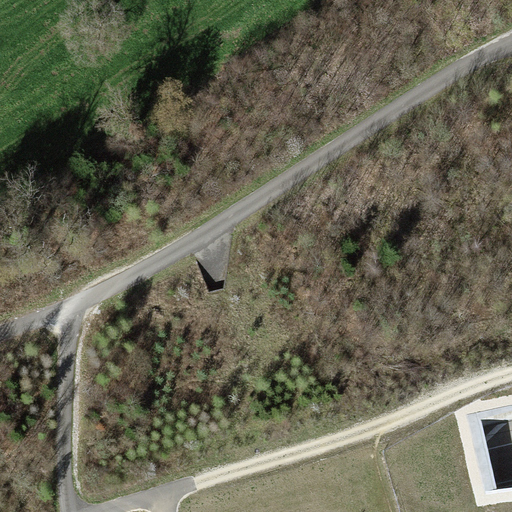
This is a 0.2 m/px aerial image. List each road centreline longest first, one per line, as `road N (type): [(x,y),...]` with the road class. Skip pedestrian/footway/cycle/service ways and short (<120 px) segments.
road 1 (track): [(0,336),(136,274),(511,51)]
road 2 (track): [(108,511),(284,459),(511,373)]
road 3 (motorway): [(511,456),(274,511)]
road 4 (track): [(72,305),(63,453),(69,511)]
